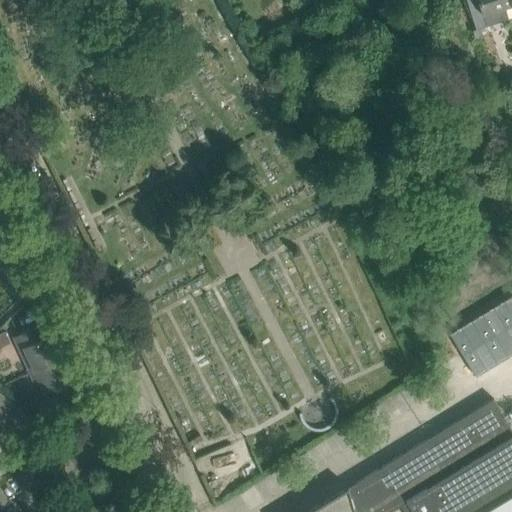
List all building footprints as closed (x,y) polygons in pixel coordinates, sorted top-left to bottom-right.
[(466,0),(476,29),(487,26),(483,14),(504,7),(501,0),(466,0)] [(16,274),(5,284),(19,298),(26,291),(30,288),(16,274)] [(511,295),(454,334),(482,377),(511,356),(511,295)] [(37,326),(19,334),(13,337),(19,351),(24,349),(30,362),(25,364),(26,366),(60,351),(59,349),(63,347),(56,331),(42,338),(37,326)] [(0,345),(9,342),(4,333),(0,334),(0,345)] [(60,351),(26,366),(30,374),(34,372),(44,394),(40,395),(46,407),(56,402),(51,390),(68,382),(62,368),(67,366),(60,351)] [(511,511),(511,429),(493,398),(377,469),(306,511),(511,511)]
